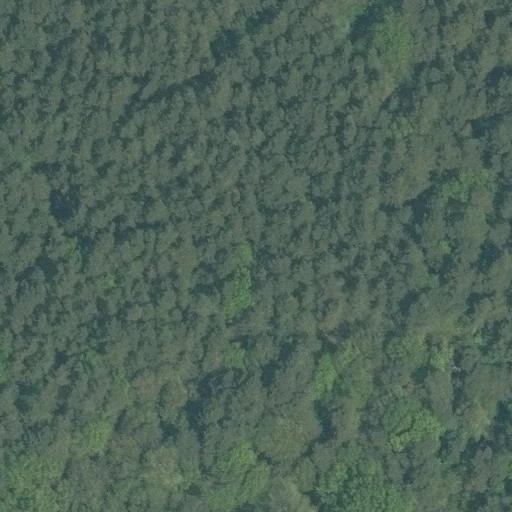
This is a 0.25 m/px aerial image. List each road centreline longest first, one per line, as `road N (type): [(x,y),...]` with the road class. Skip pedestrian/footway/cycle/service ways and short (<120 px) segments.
road 1 (track): [(370,357),(285,357),(235,368),(23,511)]
road 2 (track): [(511,363),(370,357)]
